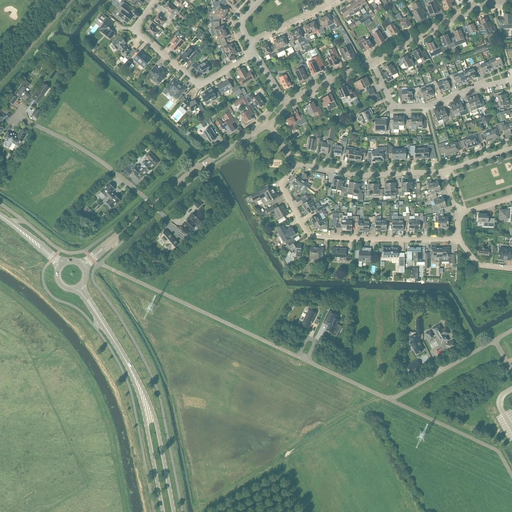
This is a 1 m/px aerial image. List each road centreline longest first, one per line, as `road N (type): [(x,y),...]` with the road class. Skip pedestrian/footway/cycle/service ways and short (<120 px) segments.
road 1 (tertiary): [(173,511),(154,414),(84,281)]
road 2 (tertiary): [(70,290),(82,296),(129,371),(162,511)]
road 3 (residential): [(300,358),(390,400),(511,330)]
road 4 (residential): [(457,238),(313,236),(282,188),(294,164)]
road 5 (residential): [(254,53),(195,81),(138,34),(156,0)]
road 6 (residential): [(511,79),(426,107),(396,106),(372,61)]
road 7 (residential): [(19,116),(93,157),(152,205)]
road 8 (residential): [(441,171),(361,175),(294,164)]
road 9 (unclassified): [(372,61),(490,1)]
road 10 (unclassified): [(152,205),(258,128)]
